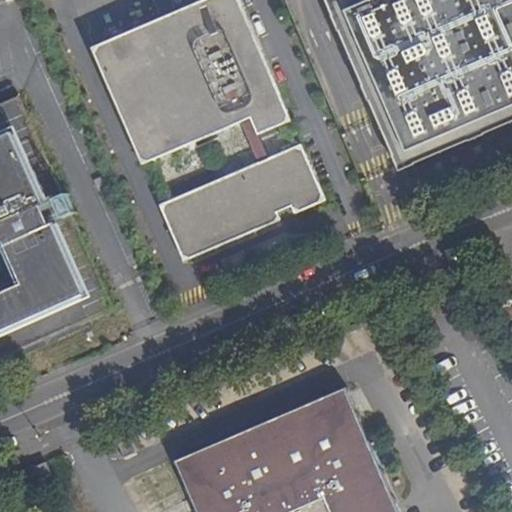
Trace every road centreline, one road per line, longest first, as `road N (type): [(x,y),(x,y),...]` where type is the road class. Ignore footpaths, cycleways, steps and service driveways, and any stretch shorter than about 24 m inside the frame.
road 1 (unclassified): [(0,424),(511,210)]
road 2 (unknown): [(142,365),(29,66)]
